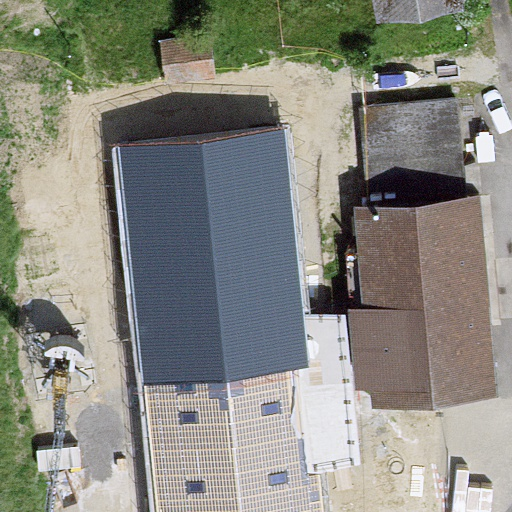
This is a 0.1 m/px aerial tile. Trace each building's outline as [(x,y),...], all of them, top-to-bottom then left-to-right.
[(458,0),(376,0),(383,31),(462,15),(458,0)] [(169,93),(222,87),(216,39),(164,45),(169,93)] [(360,109),(369,205),(461,196),(451,100),(360,109)] [(156,511),(323,511),(284,137),(119,154),(156,511)] [(491,204),(354,208),(359,418),(496,414),(491,204)]
